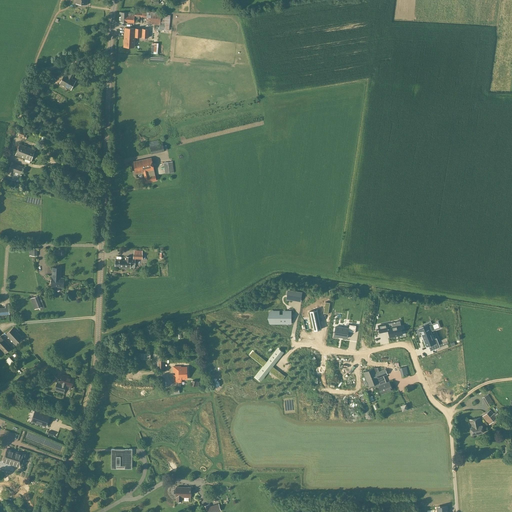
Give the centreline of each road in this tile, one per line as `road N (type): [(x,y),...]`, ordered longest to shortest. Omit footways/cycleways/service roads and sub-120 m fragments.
road 1 (tertiary): [(60,511),(98,362),(115,0)]
road 2 (residential): [(456,511),(449,413),(432,400),(408,347),(353,353),(292,342)]
road 3 (track): [(110,50),(34,79),(0,179)]
